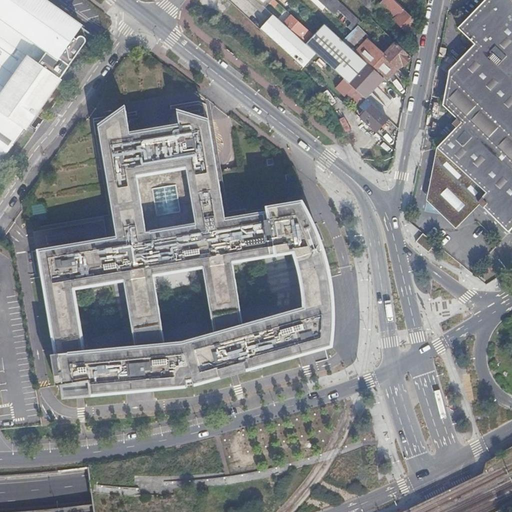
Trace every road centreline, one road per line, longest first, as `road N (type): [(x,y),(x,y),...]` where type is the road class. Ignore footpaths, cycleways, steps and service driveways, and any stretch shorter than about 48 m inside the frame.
road 1 (motorway): [(511,346),(401,403),(228,464),(0,497)]
road 2 (tertiary): [(390,373),(170,440),(0,460)]
road 3 (motorway): [(186,511),(338,471),(511,394)]
road 4 (unclassified): [(375,210),(354,180),(153,25)]
road 5 (residential): [(375,210),(396,195),(438,0)]
